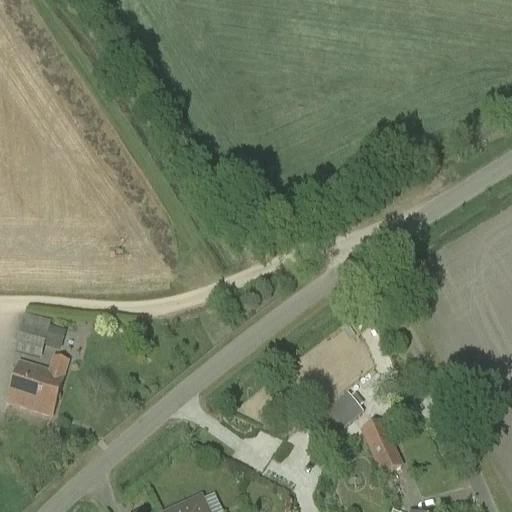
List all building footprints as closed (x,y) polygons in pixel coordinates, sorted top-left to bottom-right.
[(43,347),(57,351),(62,333),(49,330),(51,323),(24,316),(18,338),(15,353),(40,361),(43,347)] [(50,375),(19,365),(7,406),(52,420),(68,366),(54,362),(50,375)] [(326,414),(342,434),(364,417),(348,397),(326,414)] [(381,423),(360,433),(382,480),(403,470),(381,423)] [(28,482),(28,483),(29,489),(43,487),(42,480),(28,482)] [(205,511),(201,502),(179,511),(205,511)]
